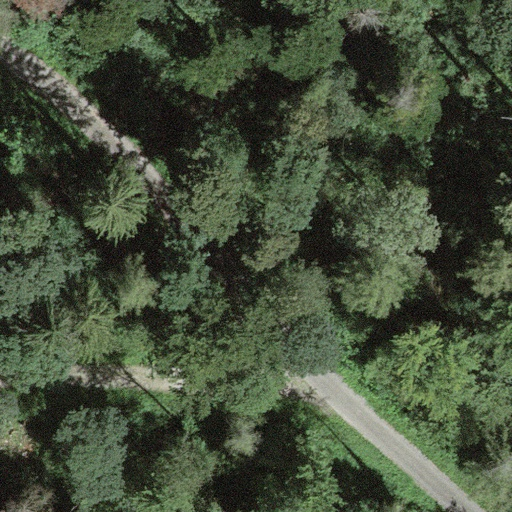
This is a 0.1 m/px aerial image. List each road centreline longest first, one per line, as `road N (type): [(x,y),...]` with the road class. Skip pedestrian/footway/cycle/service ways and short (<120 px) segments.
road 1 (track): [(0,25),(34,44),(319,382),(464,511)]
road 2 (track): [(0,374),(59,368),(319,382)]
